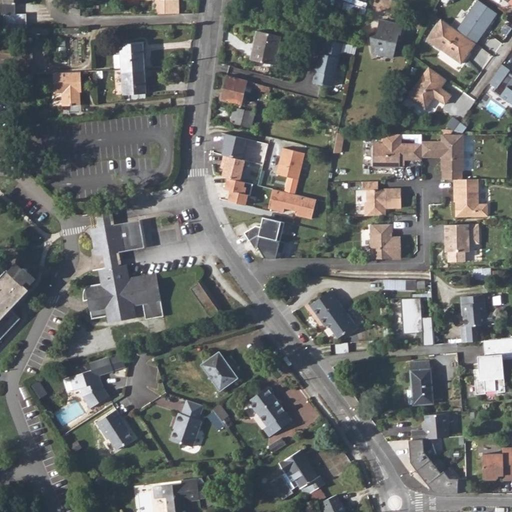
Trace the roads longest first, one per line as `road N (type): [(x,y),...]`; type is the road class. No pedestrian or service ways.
road 1 (residential): [(395,503),(342,412),(232,265)]
road 2 (residential): [(232,265),(205,214),(197,171),(214,0)]
road 3 (residential): [(232,265),(412,263),(422,254),(429,188)]
